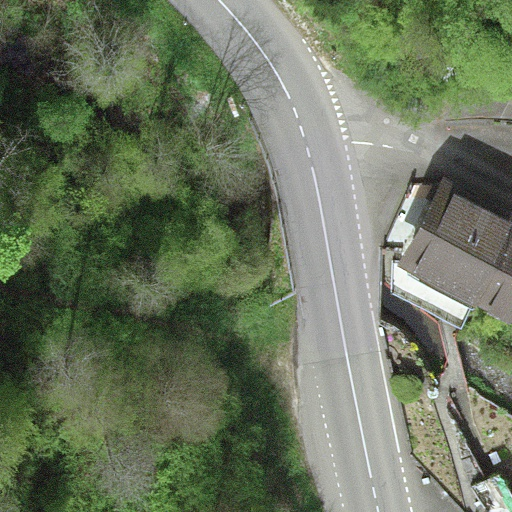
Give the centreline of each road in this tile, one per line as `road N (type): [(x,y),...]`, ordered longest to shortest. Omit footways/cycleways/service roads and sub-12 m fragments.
road 1 (tertiary): [(380,511),(305,137),(283,81),(218,0)]
road 2 (track): [(376,144),(462,102),(511,55)]
